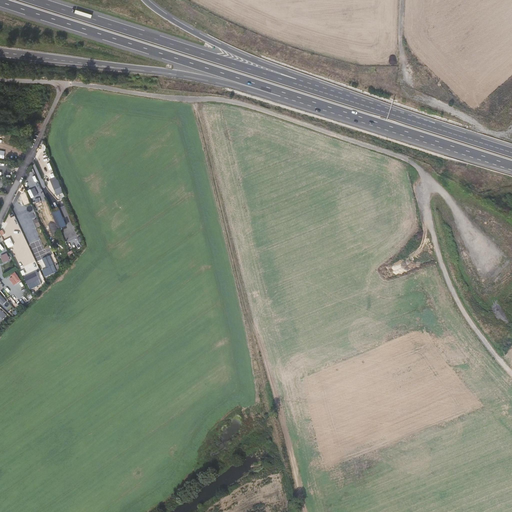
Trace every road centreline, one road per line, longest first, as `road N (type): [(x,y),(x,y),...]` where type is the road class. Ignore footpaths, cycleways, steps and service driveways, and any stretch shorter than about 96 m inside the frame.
road 1 (track): [(191,101),(242,104),(414,164),(449,293),(511,376)]
road 2 (track): [(191,101),(295,511)]
road 3 (motorway): [(0,3),(283,93)]
road 4 (motorway): [(0,52),(283,93)]
road 5 (motorway): [(300,82),(39,0)]
road 6 (motorway): [(283,93),(511,165)]
road 7 (motorway): [(511,152),(300,82)]
road 8 (residential): [(0,219),(65,83),(0,78)]
road 9 (motorway): [(300,82),(145,0)]
road 10 (track): [(65,83),(191,101)]
